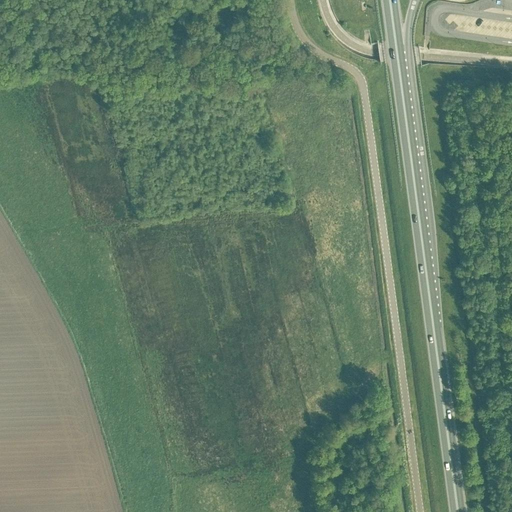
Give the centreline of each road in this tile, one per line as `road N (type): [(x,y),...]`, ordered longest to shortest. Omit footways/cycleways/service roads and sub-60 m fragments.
road 1 (unclassified): [(290,0),(307,43),(361,81),(420,511)]
road 2 (trunk): [(389,0),(457,511)]
